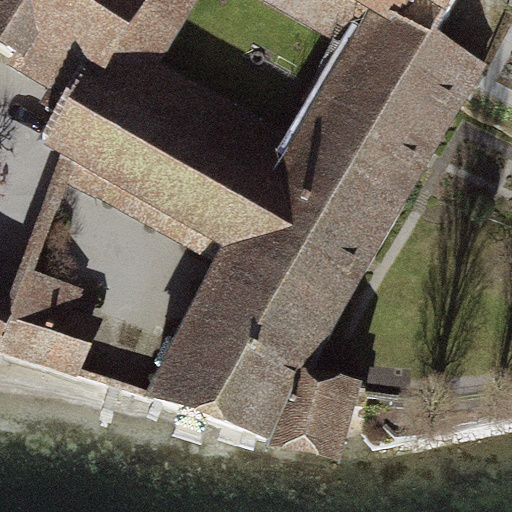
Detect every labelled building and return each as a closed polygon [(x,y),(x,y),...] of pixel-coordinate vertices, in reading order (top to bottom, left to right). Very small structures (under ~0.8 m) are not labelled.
[(95,76),(140,0),(0,0),(0,51),(3,54),(4,52),(53,81),(66,59),(95,76)] [(277,178),(282,181),(281,182),(306,196),(404,32),(350,0),(140,0),(95,76),(274,183),(277,178)] [(350,0),(404,32),(424,44),(429,35),(450,0),(350,0)] [(221,274),(208,300),(324,352),(455,103),(477,64),(429,35),(424,44),(404,32),(306,196),(281,182),(282,181),(277,178),(274,183),(95,76),(66,59),(53,81),(41,105),(51,112),(38,139),(67,157),(100,176),(127,191),(126,193),(132,197),(133,195),(150,205),(149,207),(155,210),(156,208),(234,251),(221,274)] [(0,351),(4,353),(23,299),(0,297),(0,351)] [(23,299),(4,353),(72,376),(76,366),(94,323),(23,299)] [(201,314),(195,325),(201,327),(200,334),(295,375),(313,382),(319,365),(324,352),(208,300),(201,314)] [(357,386),(313,382),(295,375),(200,334),(201,327),(195,325),(188,340),(183,348),(171,341),(158,368),(170,373),(159,396),(155,402),(183,411),(177,433),(203,439),(209,419),(335,453),(349,395),(356,395),(366,397),(366,387),(357,386)] [(76,366),(72,376),(155,402),(159,396),(76,366)]
